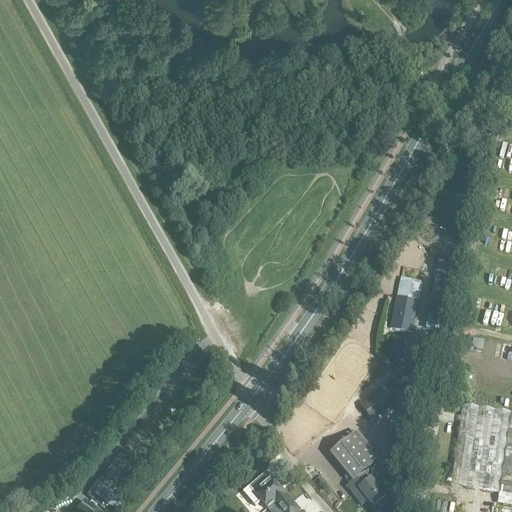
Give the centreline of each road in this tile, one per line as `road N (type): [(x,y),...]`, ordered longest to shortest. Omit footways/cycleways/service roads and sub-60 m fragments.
road 1 (tertiary): [(250,400),(326,297),(499,0)]
road 2 (unclassified): [(250,400),(26,0)]
road 3 (unknown): [(424,511),(429,446),(480,215),(495,209),(510,222)]
road 4 (tertiary): [(157,511),(250,400)]
road 5 (unclassified): [(329,511),(250,400)]
